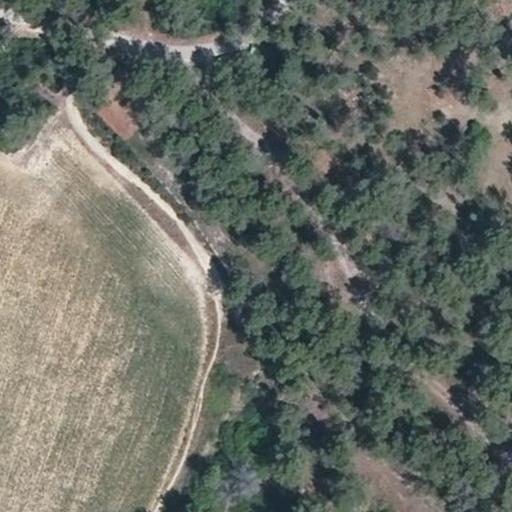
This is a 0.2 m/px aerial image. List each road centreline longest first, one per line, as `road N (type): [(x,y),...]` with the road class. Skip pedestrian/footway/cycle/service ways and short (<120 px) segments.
road 1 (track): [(237,307),(162,207),(78,121),(70,100),(78,60),(95,38)]
road 2 (unclassified): [(0,21),(221,55),(281,0)]
